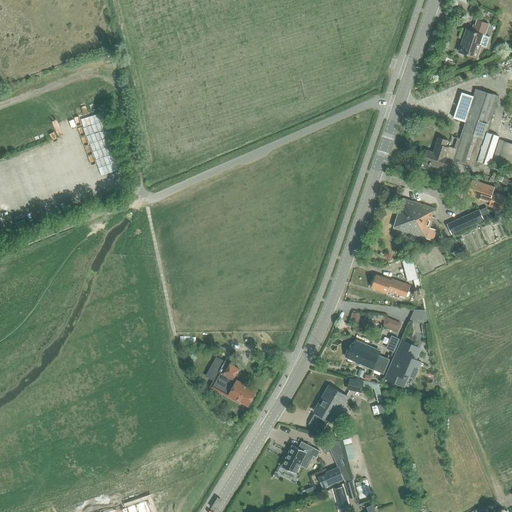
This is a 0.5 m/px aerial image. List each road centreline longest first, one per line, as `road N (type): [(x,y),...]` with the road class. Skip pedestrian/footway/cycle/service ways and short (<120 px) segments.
road 1 (secondary): [(214,511),(328,314),(435,0)]
road 2 (track): [(145,199),(174,328),(173,365),(222,438),(175,511)]
